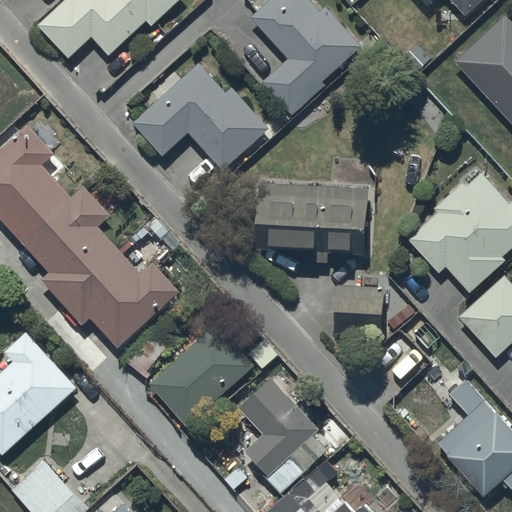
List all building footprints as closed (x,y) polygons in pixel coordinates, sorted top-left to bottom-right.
[(65,0),(38,27),(72,62),(94,40),(112,59),(148,23),(154,29),(183,0),(65,0)] [(263,10),(252,19),(290,61),(263,85),(291,116),(365,49),(329,9),(323,14),(310,0),(256,0),(255,1),(263,10)] [(200,63),(133,124),(166,160),(191,137),(225,174),(272,132),(234,89),(228,94),(200,63)] [(31,126),(0,152),(0,217),(50,275),(42,282),(84,330),(93,321),(121,352),(185,296),(156,264),(143,275),(102,230),(115,219),(86,186),(74,198),(47,167),(58,157),(31,126)] [(511,203),(510,205),(480,174),(467,187),(462,183),(434,211),(438,215),(408,243),(439,275),(445,269),(471,296),(506,262),(504,259),(511,251),(511,203)] [(373,183),(261,179),(258,252),(312,255),(311,264),(344,265),(344,258),(370,259),(373,183)] [(339,339),(387,339),(386,274),(364,274),(364,288),(338,288),(339,339)] [(511,285),(504,276),(458,317),(496,360),(511,345),(511,285)] [(220,326),(150,384),(188,429),(257,370),(220,326)] [(0,454),(5,459),(81,392),(28,333),(4,354),(14,365),(0,377),(0,454)] [(126,365),(147,379),(169,349),(148,334),(126,365)] [(469,417),(439,443),(488,499),(503,486),(507,492),(510,489),(511,490),(511,430),(458,369),(448,378),(457,388),(449,395),(469,417)] [(265,436),(247,453),(267,474),(264,476),(283,497),(330,453),(315,437),(321,432),(273,380),(241,411),(265,436)] [(45,457),(12,488),(34,511),(81,511),(90,504),(45,457)] [(305,511),(289,493),(268,511),(305,511)]
